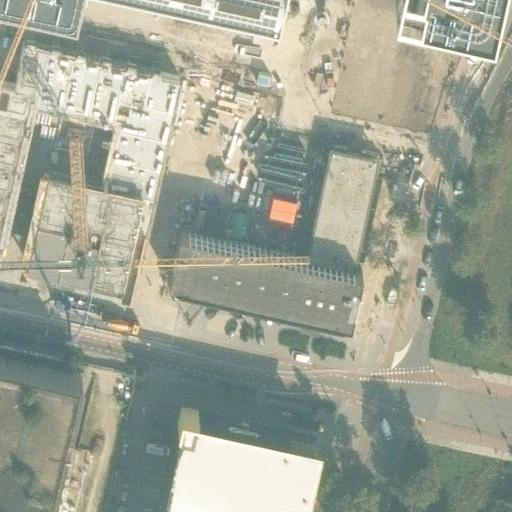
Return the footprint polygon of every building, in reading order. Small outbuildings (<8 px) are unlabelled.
[(140,0),(279,31),(285,0),(140,0)] [(360,0),(340,90),(345,91),(341,110),(429,130),(457,0),(360,0)] [(0,79),(0,240),(30,247),(26,267),(121,288),(127,262),(139,265),(181,77),(24,42),(15,83),(0,79)] [(168,280),(321,314),(350,321),(362,270),(361,269),(354,267),(379,154),(328,143),(306,242),(309,242),(306,256),(187,230),(187,231),(179,229),(172,260),(168,280)] [(0,354),(0,511),(76,511),(91,450),(66,445),(83,373),(0,354)] [(279,431),(212,416),(204,414),(197,413),(197,412),(198,412),(180,408),(177,424),(178,424),(158,511),(302,511),(308,487),(305,485),(314,443),(290,437),(289,433),(279,431)]
